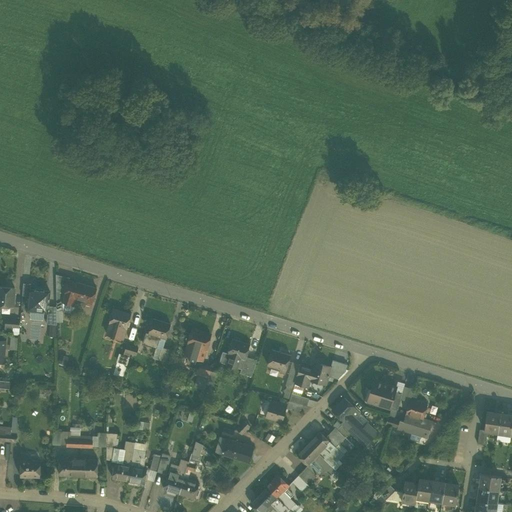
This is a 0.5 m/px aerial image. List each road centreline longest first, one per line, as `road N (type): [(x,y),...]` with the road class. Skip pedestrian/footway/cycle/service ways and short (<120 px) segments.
road 1 (unclassified): [(0,235),(371,354)]
road 2 (track): [(511,100),(253,0)]
road 3 (residential): [(371,354),(214,511)]
road 4 (residential): [(126,511),(0,493)]
